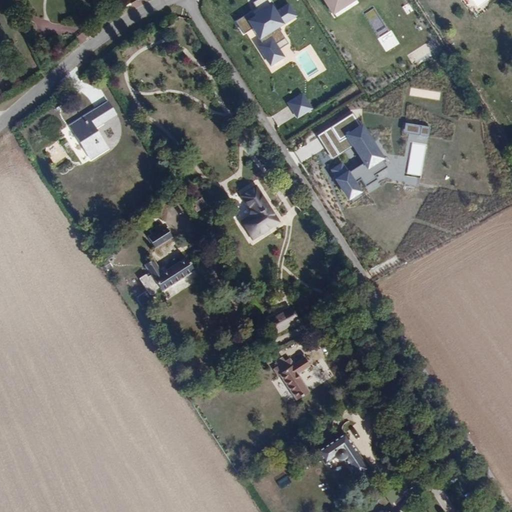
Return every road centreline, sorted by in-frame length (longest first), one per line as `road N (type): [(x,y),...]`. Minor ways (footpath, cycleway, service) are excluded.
road 1 (residential): [(187,0),(460,430)]
road 2 (residential): [(0,122),(97,40),(170,0)]
